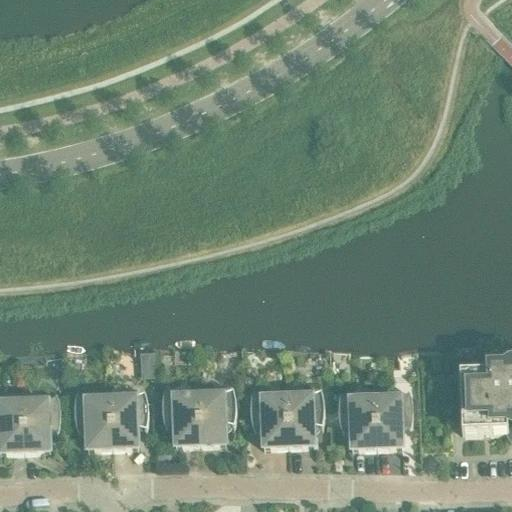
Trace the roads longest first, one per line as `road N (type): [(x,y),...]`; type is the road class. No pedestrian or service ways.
road 1 (residential): [(0,498),(114,490),(511,494)]
road 2 (unclassified): [(0,176),(179,125),(286,72),(386,0)]
